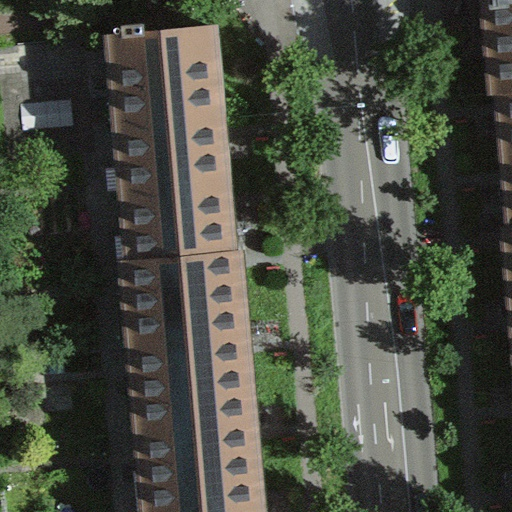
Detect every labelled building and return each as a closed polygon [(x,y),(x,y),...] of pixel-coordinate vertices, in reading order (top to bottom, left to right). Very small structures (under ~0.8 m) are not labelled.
[(511,1),(485,4),(488,33),(493,93),(499,93),(511,91),(511,1)] [(109,34),(117,122),(220,113),(215,55),(213,25),(143,31),(142,22),(121,23),(122,33),(109,34)] [(501,114),(505,157),(511,156),(511,91),(499,93),(501,114)] [(220,113),(117,122),(123,191),(226,182),(222,136),(220,113)] [(226,182),(123,191),(129,257),(232,248),(228,203),(226,182)] [(131,346),(246,335),(241,282),(238,247),(232,248),(129,257),(123,257),(131,346)] [(131,346),(138,431),(253,421),(248,365),(246,335),(131,346)] [(253,421),(138,431),(145,511),(200,511),(261,507),(256,453),(253,421)]
